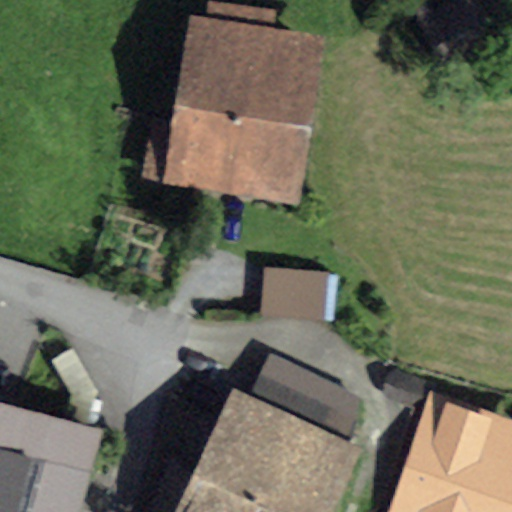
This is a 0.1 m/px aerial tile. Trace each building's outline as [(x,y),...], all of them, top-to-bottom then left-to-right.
[(419,8),(448,65),(493,43),(488,33),(507,23),(495,0),(464,0),(433,16),(426,4),(419,8)] [(219,163),(284,175),(309,48),(266,40),(270,17),(215,6),(188,135),(158,129),(148,175),(214,188),(219,163)] [(264,249),(263,298),(327,299),(328,250),(264,249)] [(321,393),(313,437),(336,448),(339,450),(346,435),(354,400),(321,393)] [(170,511),(305,511),(336,448),(313,437),(242,403),(228,434),(233,437),(209,486),(178,470),(160,507),(170,511)] [(511,434),(439,410),(404,511),(494,511),(511,460),(511,434)] [(0,511),(63,511),(85,433),(43,422),(41,429),(0,417),(0,511)]
